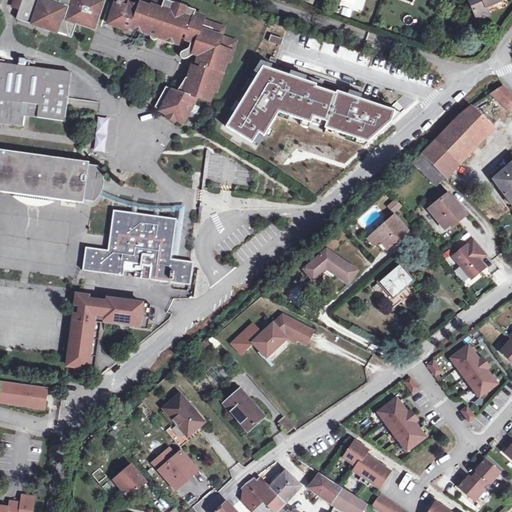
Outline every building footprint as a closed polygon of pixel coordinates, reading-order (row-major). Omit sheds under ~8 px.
[(68,15),(97,25),(105,0),(22,0),(16,19),(72,37),(76,23),(66,20),(68,15)] [(192,110),(195,104),(199,98),(210,102),(214,92),(217,92),(228,62),(231,63),(238,42),(223,37),(226,28),(204,20),(205,17),(195,14),(196,11),(166,0),(165,4),(154,0),(152,7),(140,3),(139,6),(129,3),(130,0),(115,0),(108,24),(128,31),(129,28),(152,36),(152,37),(152,39),(154,40),(155,40),(156,40),(157,39),(158,38),(179,45),(182,38),(186,39),(185,41),(191,43),(189,49),(182,53),(181,55),(181,56),(182,57),(183,58),(185,59),(192,55),(194,50),(200,52),(197,63),(201,64),(200,69),(192,66),(188,79),(187,78),(179,91),(174,90),(174,91),(170,97),(165,93),(158,104),(185,121),(192,110)] [(469,0),(474,12),(501,1),(500,0),(469,0)] [(96,30),(97,25),(68,15),(66,20),(76,23),(96,30)] [(0,122),(30,127),(32,117),(65,121),(72,74),(0,63),(0,122)] [(260,134),(275,110),(309,122),(309,121),(311,116),(325,121),(323,126),(323,127),(368,143),(402,113),(356,98),(348,95),(337,91),(336,94),(316,87),(317,85),(306,81),(290,75),(263,67),(253,81),(245,93),(238,102),(232,111),(222,124),(248,141),(255,131),(259,133),(260,134)] [(307,76),(291,71),(290,75),(306,81),(307,76)] [(253,81),(249,78),(241,90),(245,93),(253,81)] [(168,87),(165,93),(170,97),(174,91),(168,87)] [(511,94),(506,89),(494,98),(511,114),(511,94)] [(234,99),(228,108),(232,111),(238,102),(234,99)] [(183,124),(185,121),(158,104),(156,107),(168,115),(176,119),(183,124)] [(200,108),(195,104),(192,110),(197,114),(200,108)] [(136,145),(153,118),(133,106),(117,133),(136,145)] [(462,119),(440,143),(462,165),(495,131),(474,111),(462,119)] [(311,116),(309,121),(323,126),(325,121),(311,116)] [(159,159),(176,132),(157,121),(140,147),(159,159)] [(255,131),(248,141),(253,143),(259,133),(255,131)] [(247,172),(194,139),(175,169),(228,202),(247,172)] [(448,180),(462,165),(440,143),(426,158),(436,168),(448,180)] [(89,165),(89,162),(0,150),(0,191),(83,203),(85,189),(87,177),(89,165)] [(436,168),(426,158),(415,167),(427,178),(436,168)] [(98,167),(89,165),(87,177),(85,189),(96,190),(97,188),(102,183),(102,180),(104,180),(104,174),(101,168),(98,165),(98,167)] [(448,180),(436,168),(427,178),(440,189),(448,180)] [(511,204),(511,168),(496,181),(511,204)] [(290,192),(263,185),(260,198),(287,204),(290,192)] [(452,197),(433,212),(448,230),(459,222),(461,225),(469,218),(452,197)] [(396,199),(387,205),(393,213),(401,207),(396,199)] [(144,261),(143,265),(152,266),(150,280),(190,285),(193,262),(182,261),(172,259),(177,219),(159,216),(114,210),(108,250),(86,247),(83,270),(124,276),(125,263),(135,264),(135,259),(144,261)] [(399,220),(379,237),(384,244),(392,252),(402,244),(412,235),(409,231),(399,220)] [(379,237),(373,242),(378,248),(384,244),(379,237)] [(489,257),(477,242),(457,258),(476,281),(488,271),(482,263),(489,257)] [(335,250),(312,271),(320,280),(334,267),(352,282),(362,272),(335,250)] [(137,264),(136,273),(142,273),(141,278),(150,280),(152,266),(143,265),(137,264)] [(382,284),(397,302),(418,284),(403,266),(382,284)] [(88,368),(95,317),(82,315),(85,296),(77,295),(67,366),(88,368)] [(108,299),(85,296),(82,315),(95,317),(105,319),(108,299)] [(151,304),(108,299),(105,319),(148,325),(151,304)] [(291,342),(289,340),(288,340),(288,339),(290,337),(301,343),(308,330),(288,319),(267,338),(258,328),(237,348),(246,358),(259,346),(271,360),(291,342)] [(308,330),(301,343),(312,348),(318,335),(308,330)] [(288,339),(288,340),(300,346),(301,343),(290,337),(288,339)] [(483,360),(472,346),(453,360),(483,401),(502,386),(491,372),(483,360)] [(494,370),(486,358),(483,360),(491,372),(494,370)] [(445,373),(437,362),(430,367),(438,378),(445,373)] [(413,379),(407,384),(415,395),(421,391),(413,379)] [(49,390),(21,386),(19,406),(46,409),(49,390)] [(464,394),(468,400),(475,395),(470,389),(464,394)] [(251,436),(268,421),(245,394),(228,408),(251,436)] [(195,442),(212,428),(189,400),(172,415),(195,442)] [(400,400),(380,415),(409,455),(430,440),(419,426),(410,414),(400,400)] [(477,417),(471,409),(464,413),(472,425),(479,420),(477,417)] [(413,412),(410,414),(419,426),(422,423),(413,412)] [(284,426),(290,433),(297,429),(290,421),(284,426)] [(300,432),(297,429),(290,433),(293,438),(300,432)] [(371,452),(358,443),(347,459),(355,465),(352,469),(365,478),(362,482),(371,489),(374,484),(382,490),(394,474),(369,457),(371,452)] [(162,471),(178,491),(200,473),(183,453),(177,458),(170,451),(160,459),(166,467),(162,471)] [(480,475),(475,480),(486,491),(491,485),(494,487),(504,475),(489,462),(478,474),(480,475)] [(312,469),(306,464),(303,469),(309,473),(312,469)] [(150,485),(136,468),(121,480),(128,488),(125,490),(133,499),(141,493),(150,485)] [(251,487),(274,511),(283,511),(305,491),(291,476),(275,492),(266,482),(262,485),(260,481),(251,487)] [(346,491),(339,486),(325,477),(317,488),(327,495),(325,499),(336,506),(346,491)] [(464,482),(458,488),(478,505),(489,493),(486,491),(475,480),(472,478),(467,484),(464,482)] [(121,480),(119,482),(125,490),(128,488),(121,480)] [(150,485),(141,493),(144,498),(154,490),(150,485)] [(255,511),(274,511),(251,487),(248,491),(246,501),(249,504),(255,511)] [(346,491),(336,506),(345,511),(351,511),(359,500),(346,491)] [(0,511),(33,511),(35,498),(21,496),(20,503),(9,502),(8,508),(0,506),(0,511)] [(405,511),(384,497),(375,510),(377,511),(405,511)] [(359,500),(351,511),(366,511),(370,507),(359,500)]
